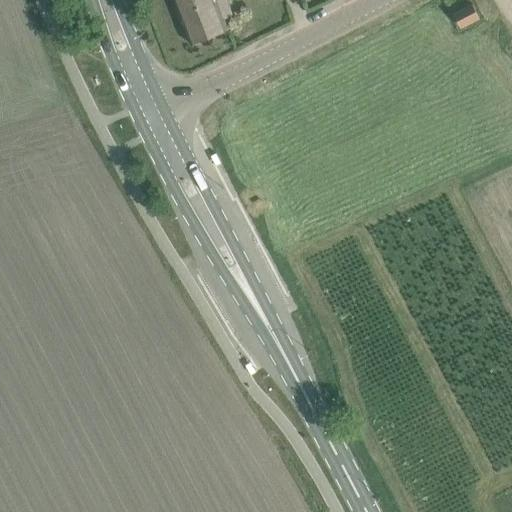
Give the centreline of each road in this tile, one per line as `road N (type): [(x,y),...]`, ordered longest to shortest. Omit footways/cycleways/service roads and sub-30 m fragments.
road 1 (secondary): [(152,114),(367,511)]
road 2 (unclassified): [(152,114),(378,0)]
road 3 (secondary): [(107,0),(152,114)]
